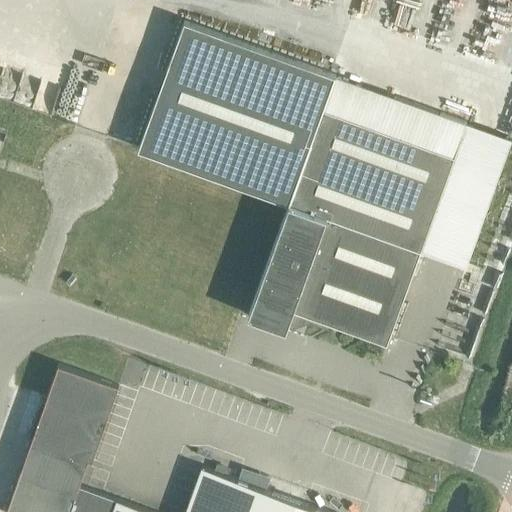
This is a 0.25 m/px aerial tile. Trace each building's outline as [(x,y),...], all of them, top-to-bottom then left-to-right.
[(292,204),(251,316),(285,328),(292,309),(386,343),(418,254),(452,159),(321,112),(334,74),(187,21),(141,149),(292,204)] [(511,166),(511,136),(334,74),(321,112),(452,159),(418,254),(475,272),(511,166)] [(91,460),(118,385),(58,364),(44,402),(41,400),(28,437),(31,438),(5,511),(68,511),(78,485),(87,459),(91,460)] [(329,511),(200,465),(182,511),(329,511)] [(153,511),(78,485),(68,511),(153,511)]
